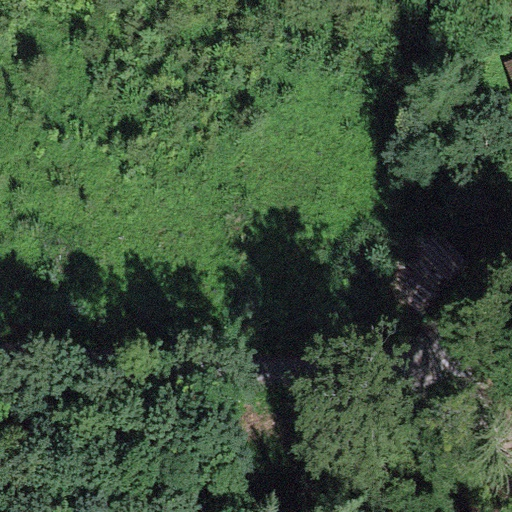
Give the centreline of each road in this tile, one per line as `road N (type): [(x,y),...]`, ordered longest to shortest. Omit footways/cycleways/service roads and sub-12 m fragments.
road 1 (track): [(511,458),(469,427),(347,377),(0,350)]
road 2 (track): [(511,278),(397,396),(260,511)]
